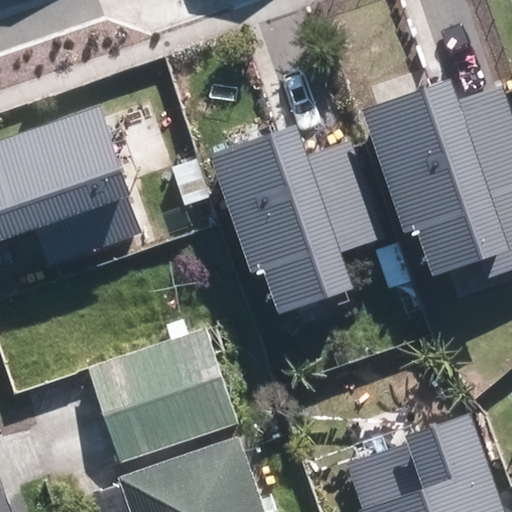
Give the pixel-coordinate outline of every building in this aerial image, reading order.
[(496,217),(437,42),(350,71),(409,246),(496,217)] [(0,113),(0,242),(130,199),(91,84),(0,113)] [(258,288),(346,258),(289,89),(201,118),(258,288)] [(229,363),(109,408),(128,458),(248,412),(229,363)] [(305,418),(336,511),(493,511),(447,371),(305,418)] [(511,404),(503,412),(511,421),(511,404)] [(283,511),(262,439),(143,475),(154,511),(283,511)]
